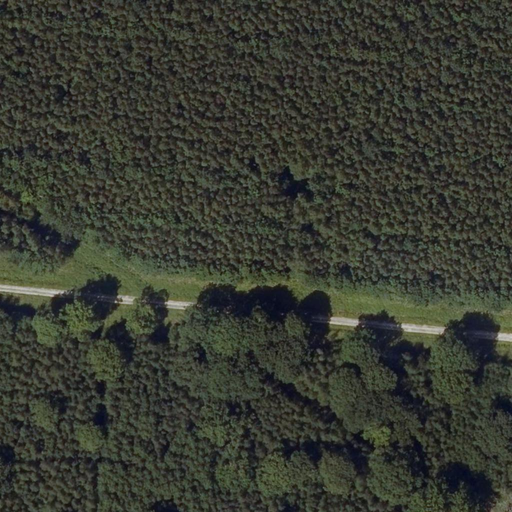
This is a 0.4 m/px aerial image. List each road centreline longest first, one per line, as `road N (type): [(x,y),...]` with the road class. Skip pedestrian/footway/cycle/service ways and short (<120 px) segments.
road 1 (track): [(511,337),(0,288)]
road 2 (track): [(142,300),(0,205)]
